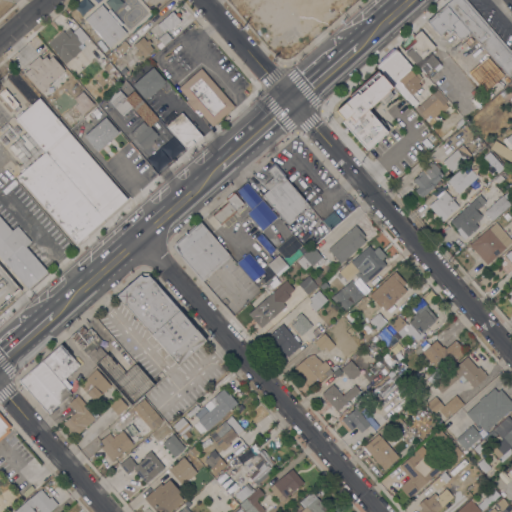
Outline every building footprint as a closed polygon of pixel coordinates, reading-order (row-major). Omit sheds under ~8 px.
[(80,0),(73,6),(81,15),(91,7),(84,0),(80,0)] [(112,10),(121,5),(117,0),(106,0),(106,1),(112,10)] [(289,0),(258,28),(238,6),(243,2),(241,0),(289,0)] [(345,0),(351,6),(333,22),(313,0),(345,0)] [(451,0),(466,0),(509,50),(511,50),(511,80),(511,81),(469,32),(469,33),(445,6),(451,0)] [(107,11),(109,9),(123,24),(120,26),(126,33),(109,47),(85,19),(101,5),(107,11)] [(469,33),(460,40),(451,31),(449,33),(446,30),(439,36),(427,22),(445,6),(469,33)] [(172,12),(175,14),(178,12),(181,15),(178,18),(180,21),(178,22),(183,28),(174,36),(167,28),(163,31),(157,25),(172,12)] [(48,43),(62,31),(64,33),(69,28),(72,32),(78,27),(87,38),(81,43),(84,47),(80,50),(81,51),(65,64),(48,43)] [(406,50),(404,48),(414,39),(412,37),(420,30),(435,47),(429,52),(439,63),(432,70),(430,68),(425,73),(405,51),(406,50)] [(165,32),(170,38),(163,44),(158,39),(165,32)] [(146,41),(148,40),(151,43),(149,45),(153,49),(144,57),(142,55),(139,57),(135,53),(138,50),(133,45),(142,37),(146,41)] [(116,59),(112,54),(117,50),(116,49),(124,41),(130,46),(116,59)] [(379,60),(393,48),(395,51),(396,50),(411,67),(409,69),(412,73),(415,71),(422,79),(418,82),(421,86),(411,95),(418,103),(412,108),(416,112),(415,113),(376,67),(381,63),(379,60)] [(37,92),(64,72),(51,55),(44,61),(40,55),(20,70),(37,92)] [(103,68),(108,63),(115,70),(109,75),(103,68)] [(165,82),(162,84),(163,85),(148,98),(147,97),(145,99),(132,85),(152,67),(165,82)] [(234,107),(212,126),(197,109),(194,112),(185,102),(188,99),(178,88),(201,68),(234,107)] [(28,103),(35,98),(16,71),(6,78),(20,98),(22,96),(28,103)] [(391,88),(367,109),(388,133),(365,152),(340,122),(341,121),(332,110),(355,92),(357,95),(359,93),(356,90),(378,72),(391,88)] [(118,84),(114,88),(108,82),(112,78),(118,84)] [(96,95),(93,98),(82,86),(86,83),(96,95)] [(437,89),(447,101),(445,103),(448,107),(443,111),(442,110),(432,119),(429,115),(424,120),(414,109),(437,89)] [(158,119),(150,127),(158,136),(152,141),(154,142),(145,151),(129,133),(144,121),(132,107),(122,116),(108,100),(109,100),(107,98),(114,91),(116,93),(119,90),(126,97),(133,91),(158,119)] [(37,150),(40,148),(15,119),(39,98),(69,132),(42,155),(37,150)] [(202,136),(187,150),(166,126),(181,112),(202,136)] [(105,117),(119,133),(97,152),(83,136),(105,117)] [(69,132),(127,199),(75,244),(17,177),(25,169),(42,155),(69,132)] [(511,134),(511,147),(509,149),(502,141),(505,138),(511,133),(511,134)] [(25,169),(21,164),(22,163),(8,147),(23,134),(37,151),(37,150),(42,155),(25,169)] [(462,145),(471,155),(451,172),(442,162),(462,145)] [(495,159),(503,168),(497,173),(489,164),(495,159)] [(421,197),(414,190),(418,187),(412,180),(419,174),(418,173),(422,170),(421,170),(431,161),(439,170),(439,171),(442,174),(439,176),(441,178),(435,183),(436,184),(421,197)] [(283,176),(307,205),(286,223),(262,195),(268,190),(263,185),(272,177),(266,169),(272,164),(274,163),(285,175),(283,176)] [(458,194),(456,192),(455,193),(453,190),(455,189),(447,180),(461,168),(466,174),(471,170),(475,174),(476,173),(478,176),(458,194)] [(246,182),(278,218),(262,232),(245,213),(250,209),(235,192),(246,182)] [(227,202),(225,198),(233,191),(244,203),(235,211),(238,214),(235,216),(234,217),(232,214),(231,215),(235,220),(227,227),(223,222),(220,225),(212,215),(225,204),(227,202)] [(445,191),(458,206),(441,221),(428,206),(445,191)] [(476,210),(482,217),(474,223),(478,227),(467,237),(465,234),(463,236),(450,221),(479,195),(485,201),(481,205),(476,210)] [(502,195),(510,204),(492,221),(484,212),(502,195)] [(511,217),(506,221),(502,216),(507,213),(511,217)] [(47,274),(29,290),(0,256),(0,216),(12,230),(17,225),(31,242),(26,246),(49,272),(47,274)] [(309,229),(320,220),(329,230),(317,239),(309,229)] [(495,222),(511,241),(487,264),(469,245),(495,222)] [(200,223),(230,257),(202,281),(173,248),(173,246),(200,223)] [(355,225),(365,236),(362,238),(365,241),(340,264),(328,249),(355,225)] [(358,270),(346,281),(338,272),(368,245),(373,251),(378,247),(385,256),(381,260),(386,265),(365,283),(365,282),(363,284),(358,277),(359,276),(361,274),(358,270)] [(511,265),(511,245),(502,253),(511,266),(511,265)] [(313,247),(324,260),(319,264),(317,262),(312,266),(307,260),(305,262),(302,258),(303,257),(302,256),(313,247)] [(278,255),(286,264),(275,274),(267,264),(278,255)] [(0,305),(18,289),(0,267),(0,305)] [(395,271),(405,283),(402,286),(406,291),(385,310),(370,294),(395,271)] [(205,341),(178,365),(177,364),(175,366),(146,333),(148,331),(117,296),(140,275),(142,276),(145,277),(147,275),(205,341)] [(317,286),(307,295),(298,284),(308,276),(317,286)] [(279,283),(272,289),(268,284),(275,278),(279,283)] [(286,280),(294,290),(288,295),(289,296),(282,303),(285,306),(261,328),(248,313),(286,280)] [(341,289),(351,281),(363,295),(353,304),(353,303),(349,307),(345,302),(349,298),(341,289)] [(327,300),(314,311),(308,305),(311,302),(308,299),(318,290),(327,300)] [(408,322),(413,318),(411,317),(417,312),(416,311),(421,306),(422,308),(425,305),(436,317),(433,320),(434,321),(421,332),(423,334),(416,340),(405,327),(409,323),(408,322)] [(312,326),(300,336),(291,325),(296,320),(294,317),(300,312),(312,326)] [(378,313),(386,322),(377,330),(369,321),(378,313)] [(389,324),(398,315),(406,323),(397,332),(389,324)] [(341,316),(350,327),(343,334),(344,335),(341,338),(340,336),(336,339),(339,342),(328,351),(325,347),(321,351),(313,342),(328,329),(327,328),(341,316)] [(300,345),(287,357),(283,352),(282,353),(271,341),(272,340),(269,336),(282,324),(300,345)] [(70,337),(82,326),(86,331),(89,328),(101,341),(97,345),(106,354),(95,364),(70,337)] [(375,334),(394,355),(402,347),(384,327),(375,334)] [(344,342),(354,333),(362,342),(352,351),(344,342)] [(435,340),(442,347),(443,346),(445,349),(455,340),(464,351),(454,360),(453,359),(440,371),(431,362),(431,363),(422,352),(435,340)] [(20,381),(61,345),(79,365),(64,378),(71,386),(68,389),(71,393),(48,413),(20,381)] [(322,362),(324,361),(330,367),(311,383),(309,381),(305,385),(292,369),(308,355),(315,354),(322,362)] [(477,368),(479,366),(487,376),(473,388),(467,382),(464,385),(458,378),(441,393),(434,385),(467,356),(477,368)] [(361,373),(352,380),(350,378),(349,379),(348,379),(340,369),(350,360),(361,373)] [(110,386),(93,401),(78,385),(95,369),(110,386)] [(388,374),(397,384),(384,396),(381,392),(378,395),(380,397),(374,403),(371,399),(369,401),(365,397),(375,388),(374,386),(388,374)] [(321,394),(332,384),(342,395),(354,385),(359,391),(336,411),(321,394)] [(511,406),(485,432),(479,425),(477,427),(465,413),(478,402),(478,401),(484,395),(484,396),(494,388),(497,392),(500,389),(511,402),(511,406)] [(222,389),(228,395),(229,394),(237,403),(225,413),(226,414),(201,435),(192,425),(197,421),(197,420),(208,411),(204,405),(222,389)] [(75,412),(68,403),(77,395),(86,405),(84,406),(95,419),(75,436),(63,423),(75,412)] [(455,395),(463,404),(452,414),(450,413),(445,418),(438,410),(434,414),(425,405),(435,396),(443,406),(455,395)] [(144,399),(162,421),(134,445),(133,444),(112,461),(101,447),(103,445),(100,441),(109,433),(112,438),(138,416),(131,407),(143,397),(145,399),(144,399)] [(109,405),(118,397),(127,407),(117,415),(109,405)] [(341,419),(355,408),(353,406),(358,402),(364,409),(360,412),(370,425),(361,433),(355,427),(350,431),(341,419)] [(8,430),(10,431),(0,439),(0,413),(11,427),(10,428),(8,430)] [(230,416),(243,429),(228,443),(230,445),(223,451),(222,450),(217,455),(226,464),(216,474),(202,459),(204,458),(203,456),(206,453),(209,456),(213,452),(209,448),(210,446),(204,440),(230,416)] [(493,448),(501,440),(500,439),(501,438),(493,430),(508,416),(511,420),(511,446),(510,449),(511,451),(501,462),(498,459),(493,448)] [(187,438),(184,433),(181,435),(173,426),(182,417),(191,427),(187,430),(191,435),(187,438)] [(471,425),(481,436),(465,450),(455,439),(471,425)] [(447,438),(440,444),(432,435),(439,428),(447,438)] [(185,448),(174,457),(162,443),(173,434),(185,448)] [(398,457),(384,470),(363,447),(378,434),(398,457)] [(483,438),(489,444),(478,454),(473,448),(483,438)] [(444,466),(409,498),(399,487),(410,478),(399,466),(411,455),(410,455),(423,443),(432,453),(444,466)] [(158,473),(160,474),(154,479),(152,478),(146,484),(136,473),(130,478),(119,464),(129,456),(136,465),(144,458),(143,456),(157,444),(171,461),(158,473)] [(462,454),(453,462),(446,454),(456,446),(462,454)] [(274,463),(256,479),(243,465),(255,455),(262,449),(274,463)] [(470,467),(457,478),(448,468),(461,456),(470,467)] [(197,473),(181,486),(168,470),(183,457),(197,473)] [(491,468),(485,473),(477,464),(483,459),(491,468)] [(291,469),(303,483),(281,501),(276,495),(273,497),(269,493),(272,491),(269,488),(291,469)] [(238,489),(238,490),(231,496),(215,478),(223,471),(238,489)] [(247,496),(239,503),(233,496),(241,488),(240,487),(252,476),(259,483),(252,489),(254,490),(247,496)] [(440,477),(444,482),(435,490),(431,484),(440,477)] [(169,511),(155,511),(143,498),(160,483),(162,486),(169,479),(180,492),(178,493),(183,499),(169,511)] [(263,494),(256,501),(264,510),(262,511),(245,511),(239,505),(258,488),(263,494)] [(51,497),(58,505),(49,511),(37,511),(39,510),(35,506),(32,509),(35,511),(13,511),(29,498),(30,499),(40,489),(49,498),(51,497)] [(326,509),(324,511),(298,511),(303,508),(298,502),(311,492),(326,509)] [(435,511),(419,511),(422,509),(418,504),(425,498),(426,499),(434,493),(437,496),(440,494),(447,502),(435,511)] [(493,500),(482,510),(477,506),(483,500),(482,500),(488,495),(493,500)] [(487,511),(496,505),(494,504),(502,498),(511,508),(511,511),(487,511)] [(455,511),(470,499),(481,511),(455,511)] [(237,505),(232,510),(228,505),(233,500),(237,505)]
